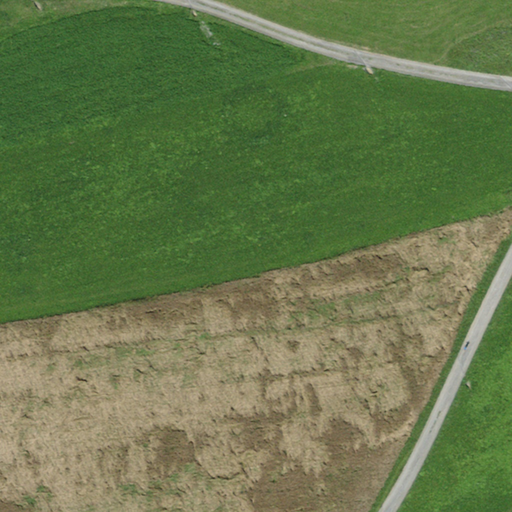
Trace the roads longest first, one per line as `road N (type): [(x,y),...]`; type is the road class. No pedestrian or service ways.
road 1 (track): [(173,0),(350,56),(511,85)]
road 2 (track): [(511,265),(377,511)]
